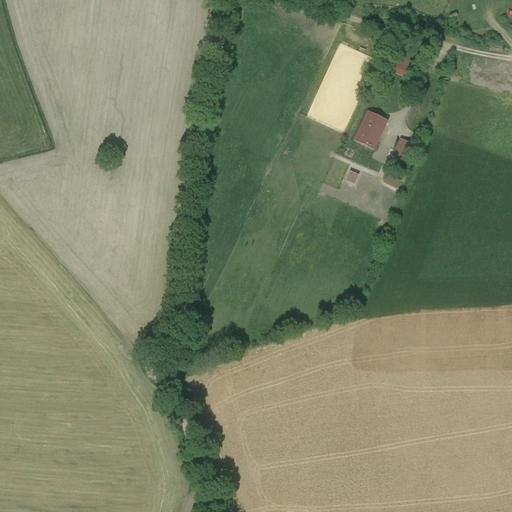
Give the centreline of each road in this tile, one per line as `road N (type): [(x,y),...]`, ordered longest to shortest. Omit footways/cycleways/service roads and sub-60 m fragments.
road 1 (track): [(212,511),(175,365),(221,0)]
road 2 (track): [(511,61),(296,0)]
